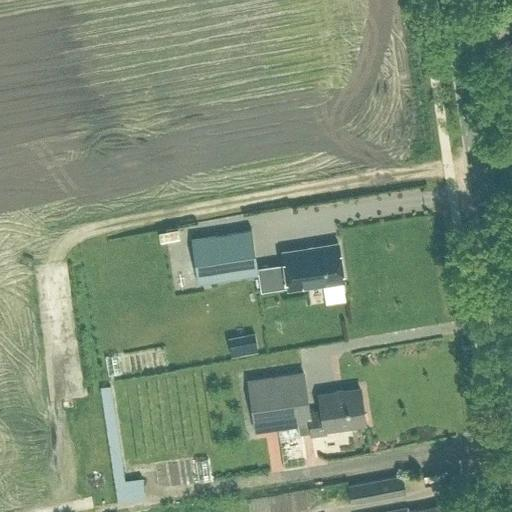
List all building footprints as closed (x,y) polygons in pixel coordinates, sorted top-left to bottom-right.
[(258,273),(251,228),(190,237),(197,282),(258,273)] [(282,250),(288,288),(343,279),(338,242),(282,250)] [(158,320),(166,373),(291,355),(284,302),(158,320)] [(77,351),(85,368),(106,359),(98,342),(77,351)] [(428,346),(419,349),(424,371),(434,368),(428,346)] [(360,388),(318,395),(320,410),(309,412),(303,371),(247,380),(254,429),(277,426),(279,438),(299,435),(298,433),(310,431),(311,433),(325,431),(324,428),(365,422),(360,388)] [(99,376),(85,377),(86,415),(101,414),(99,376)] [(298,452),(229,455),(230,470),(298,467),(298,452)] [(402,473),(347,483),(351,502),(406,491),(402,473)]
